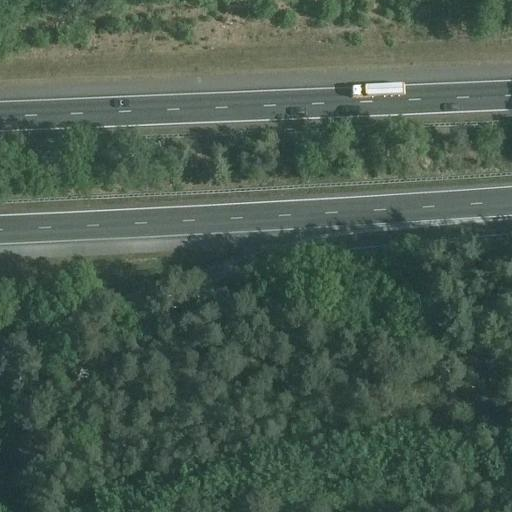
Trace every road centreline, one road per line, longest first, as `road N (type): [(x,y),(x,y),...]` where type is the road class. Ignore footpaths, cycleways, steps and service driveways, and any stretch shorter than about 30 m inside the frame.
road 1 (motorway): [(0,228),(511,199)]
road 2 (motorway): [(511,91),(0,114)]
road 3 (motorway): [(32,337),(286,252),(511,218)]
